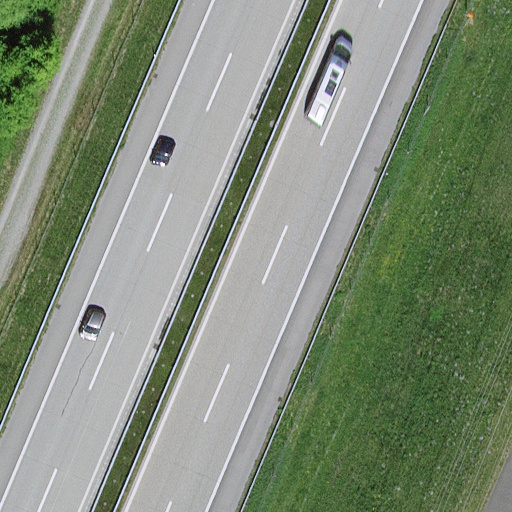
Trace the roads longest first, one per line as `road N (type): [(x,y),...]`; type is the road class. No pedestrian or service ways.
road 1 (motorway): [(257,0),(41,511)]
road 2 (motorway): [(171,511),(385,0)]
road 3 (track): [(100,0),(0,235)]
